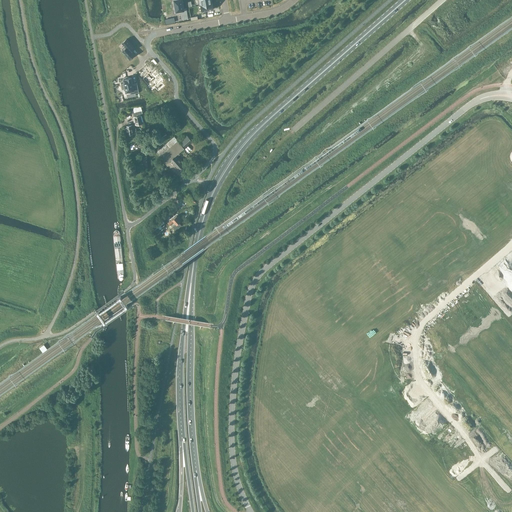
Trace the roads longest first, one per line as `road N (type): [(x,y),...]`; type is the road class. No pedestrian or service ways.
road 1 (unclassified): [(465,108),(254,281),(231,415),(232,456),(250,511)]
road 2 (primary): [(193,268),(207,204),(240,149),(405,0)]
road 3 (unclassified): [(465,434),(415,374),(416,330),(511,244)]
road 4 (primary): [(194,471),(193,268)]
road 5 (residential): [(295,128),(442,0)]
road 6 (primary): [(193,268),(182,338),(184,441)]
road 7 (residential): [(147,48),(173,78),(179,105),(214,145),(193,177)]
